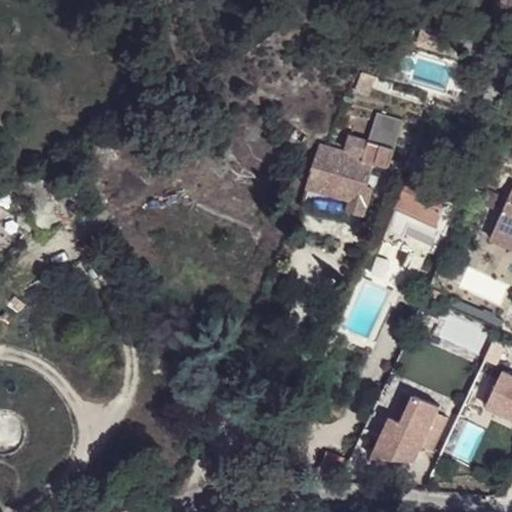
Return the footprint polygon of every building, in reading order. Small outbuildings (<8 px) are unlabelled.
[(454,69),(452,74),(455,74),(457,67),(417,56),(415,62),(418,62),(419,59),(454,69)] [(455,74),(452,74),(449,86),(414,76),(418,62),(415,62),(411,78),(451,90),(455,74)] [(285,128),(279,140),(301,151),(307,139),(304,137),(303,133),(302,132),(298,130),(294,132),(285,128)] [(367,142),(362,159),(373,162),(371,165),(388,169),(393,150),(367,142)] [(306,192),(320,196),(339,153),(327,149),(318,147),(306,192)] [(481,164),(486,153),(478,150),(473,160),(481,164)] [(339,153),(320,196),(349,204),(347,213),(364,218),(372,190),(366,188),(371,165),(373,162),(362,159),(339,153)] [(412,173),(451,192),(457,180),(417,162),(412,173)] [(435,226),(451,192),(412,173),(395,210),(435,226)] [(47,175),(15,190),(41,242),(71,227),(47,175)] [(511,188),(493,230),(511,238),(511,188)] [(301,211),(313,214),(320,196),(306,192),(301,211)] [(320,196),(313,214),(344,223),(347,213),(349,204),(320,196)] [(433,236),(435,226),(395,210),(393,224),(411,232),(414,227),(433,236)] [(511,238),(493,230),(487,242),(511,252),(511,238)] [(511,379),(500,374),(484,409),(511,422),(511,379)] [(438,402),(412,391),(400,419),(389,414),(371,455),(414,458),(420,443),(431,448),(446,414),(435,409),(438,402)] [(313,484),(335,485),(344,463),(325,455),(313,484)]
